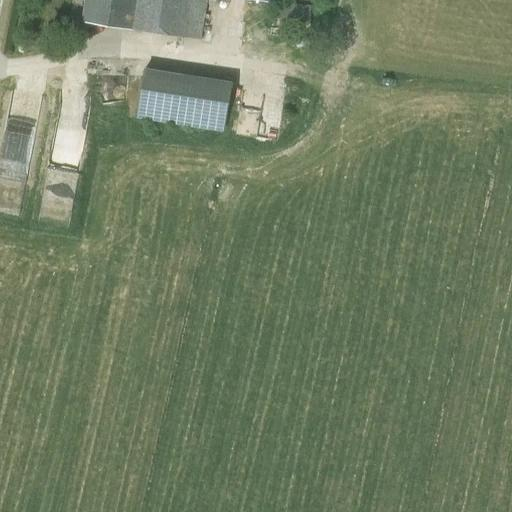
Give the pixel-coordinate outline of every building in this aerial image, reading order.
[(201,39),(206,0),(257,0),(272,2),(271,0),(86,0),(84,21),(201,39)] [(302,0),(303,0),(362,9),(363,0),(302,0)] [(310,5),(277,4),(276,26),(309,28),(310,5)] [(223,130),(231,83),(145,69),(137,116),(223,130)] [(13,85),(0,159),(0,166),(27,171),(41,89),(13,85)] [(76,186),(78,171),(46,166),(44,182),(76,186)] [(63,187),(40,187),(40,219),(69,219),(69,199),(63,199),(63,187)]
